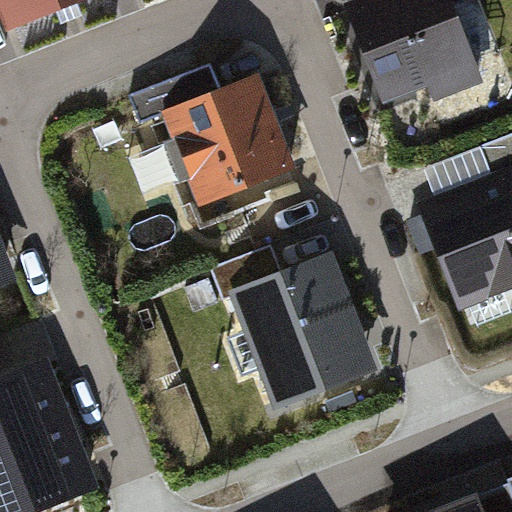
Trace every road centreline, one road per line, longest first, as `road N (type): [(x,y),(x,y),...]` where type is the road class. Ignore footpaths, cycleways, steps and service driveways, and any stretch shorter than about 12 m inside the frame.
road 1 (residential): [(146,511),(9,107),(26,84),(242,0)]
road 2 (residential): [(289,0),(456,446)]
road 3 (residential): [(456,446),(286,511)]
